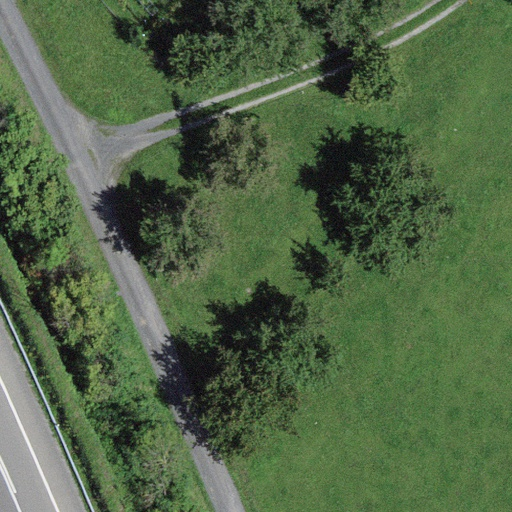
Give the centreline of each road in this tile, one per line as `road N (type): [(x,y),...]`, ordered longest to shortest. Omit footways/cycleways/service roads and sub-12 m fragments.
road 1 (track): [(232,511),(92,168),(10,0)]
road 2 (track): [(92,168),(471,0)]
